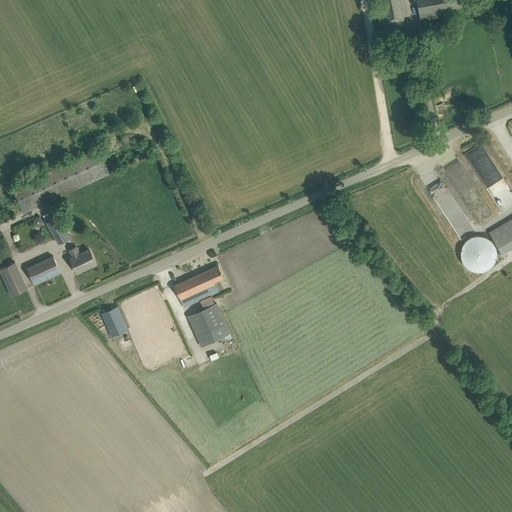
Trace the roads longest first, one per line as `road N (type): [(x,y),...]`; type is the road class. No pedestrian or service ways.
road 1 (unclassified): [(0,333),(511,109)]
road 2 (track): [(363,0),(390,162)]
